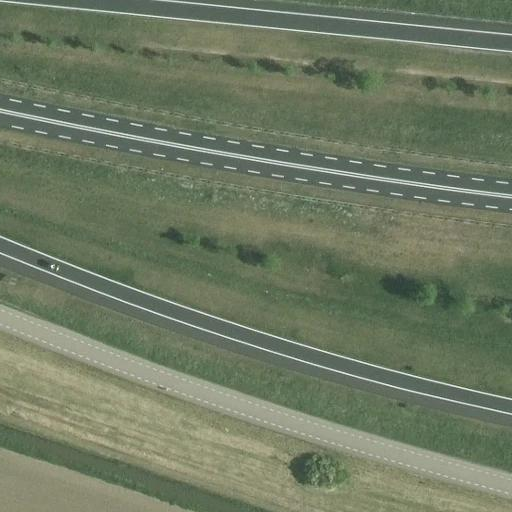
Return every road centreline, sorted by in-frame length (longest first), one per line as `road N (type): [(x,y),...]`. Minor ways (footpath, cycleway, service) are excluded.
road 1 (unclassified): [(511,487),(295,426),(0,318)]
road 2 (primary): [(0,246),(184,319),(511,408)]
road 3 (primary): [(511,198),(176,147),(0,111)]
road 4 (primary): [(511,43),(74,0)]
